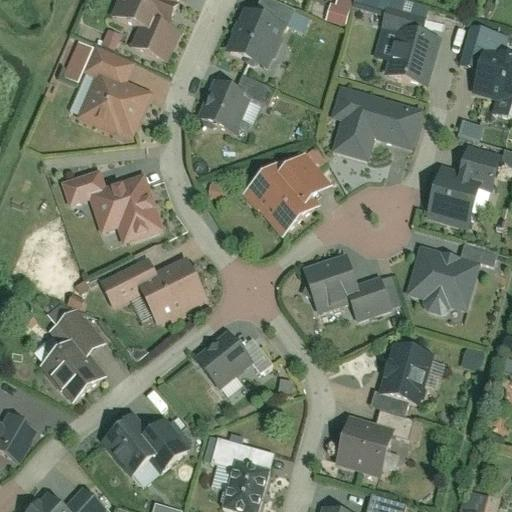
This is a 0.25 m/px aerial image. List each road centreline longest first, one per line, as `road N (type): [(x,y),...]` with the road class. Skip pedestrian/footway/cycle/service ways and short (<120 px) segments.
road 1 (residential): [(247,293),(0,504)]
road 2 (residential): [(222,0),(182,93),(172,155),(187,208),(247,293)]
road 3 (residential): [(247,293),(319,396),(321,423),(295,511)]
road 4 (residential): [(378,214),(288,260),(247,293)]
